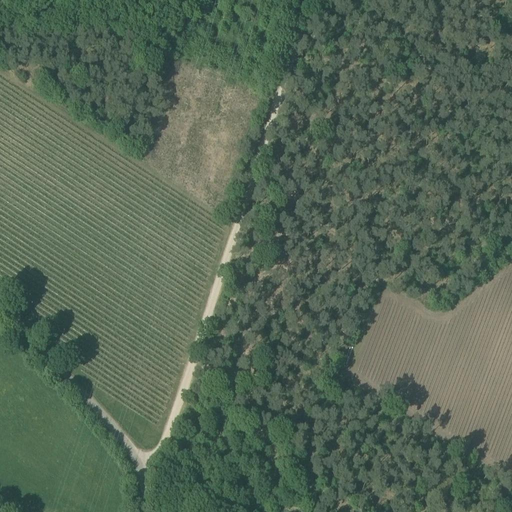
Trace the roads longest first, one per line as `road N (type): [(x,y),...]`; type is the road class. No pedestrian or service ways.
road 1 (track): [(138,460),(171,434),(305,0)]
road 2 (unclassified): [(148,511),(138,460),(0,300)]
road 3 (track): [(372,282),(283,197),(249,176)]
